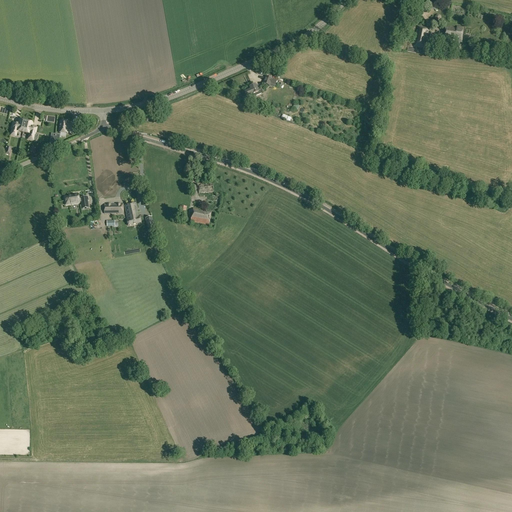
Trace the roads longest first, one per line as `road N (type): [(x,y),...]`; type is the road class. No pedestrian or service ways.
road 1 (unclassified): [(511,319),(279,184),(103,128)]
road 2 (tertiary): [(346,0),(296,44),(154,103),(103,111)]
